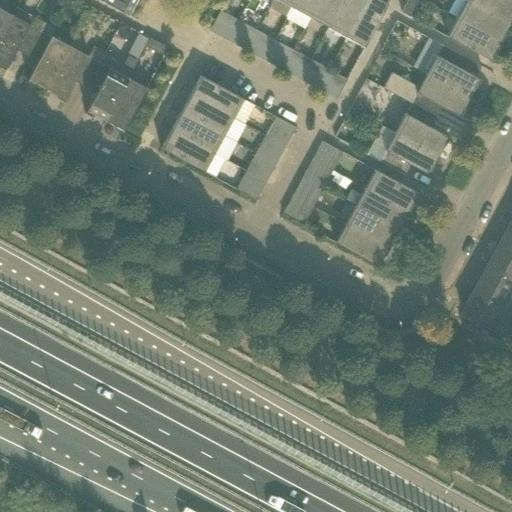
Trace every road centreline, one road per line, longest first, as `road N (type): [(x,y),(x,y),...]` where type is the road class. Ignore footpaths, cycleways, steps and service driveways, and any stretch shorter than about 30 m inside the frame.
road 1 (motorway): [(444,511),(0,273)]
road 2 (residential): [(420,300),(391,312),(0,102)]
road 3 (motorway): [(315,511),(0,342)]
road 4 (motorway): [(0,404),(202,511)]
road 5 (residential): [(420,300),(511,128)]
